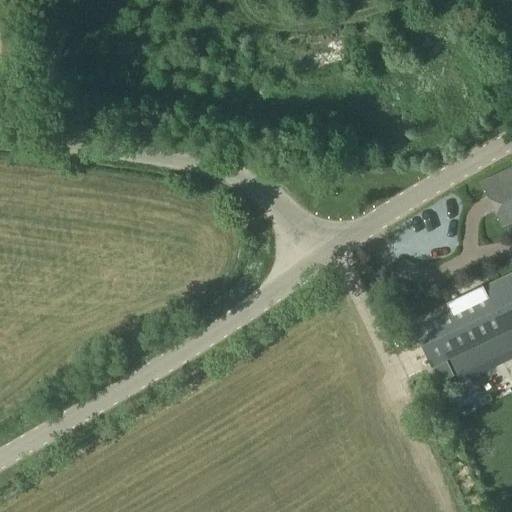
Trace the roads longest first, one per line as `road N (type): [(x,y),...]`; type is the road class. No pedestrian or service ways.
road 1 (tertiary): [(0,459),(162,368),(318,263)]
road 2 (unclassified): [(0,134),(247,178),(275,201),(318,263)]
road 3 (tertiary): [(318,263),(511,137)]
